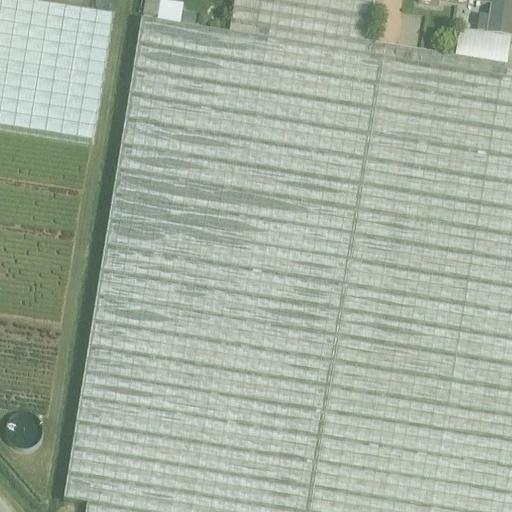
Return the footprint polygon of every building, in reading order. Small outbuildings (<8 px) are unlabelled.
[(0,0),(0,129),(92,144),(113,17),(6,0),(0,0)] [(373,0),(259,0),(259,2),(246,0),(234,0),(228,37),(140,21),(63,502),(86,506),(85,511),(310,511),(386,50),(366,47),(373,0)] [(187,14),(189,3),(164,0),(152,0),(152,10),(187,14)] [(438,0),(441,0),(490,8),(485,36),(509,40),(511,24),(511,0),(417,0),(417,3),(438,6),(438,0)] [(505,69),(509,40),(485,36),(459,32),(455,61),(505,69)] [(455,61),(454,61),(386,50),(310,511),(511,511),(511,69),(505,69),(455,61)]
